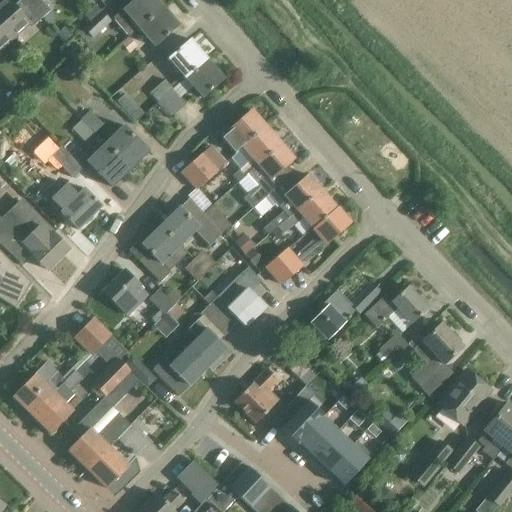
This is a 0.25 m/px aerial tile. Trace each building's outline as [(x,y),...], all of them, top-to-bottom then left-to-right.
[(6,0),(1,0),(0,1),(0,24),(12,38),(29,23),(32,26),(41,19),(23,0),(19,0),(12,7),(6,0)] [(23,0),(41,19),(50,10),(41,0),(23,0)] [(111,18),(128,37),(138,28),(162,7),(155,0),(132,0),(122,9),(111,18)] [(83,15),(90,23),(102,12),(95,5),(83,15)] [(162,7),(138,28),(153,46),(177,26),(162,7)] [(90,23),(84,29),(93,39),(111,21),(102,12),(90,23)] [(0,54),(0,48),(12,38),(0,24),(0,55),(0,54)] [(66,41),(73,35),(66,28),(59,34),(66,41)] [(119,46),(127,55),(139,44),(131,36),(119,46)] [(207,60),(189,39),(167,59),(185,80),(207,60)] [(223,78),(207,60),(185,80),(173,89),(172,90),(180,99),(181,99),(193,89),(200,98),(223,78)] [(70,63),(59,72),(69,84),(80,75),(70,63)] [(187,106),(181,99),(180,99),(172,90),(173,89),(166,80),(149,94),(171,119),(187,106)] [(135,120),(145,113),(130,93),(120,100),(135,120)] [(35,95),(23,105),(30,112),(42,102),(35,95)] [(94,134),(104,125),(90,111),(81,120),(94,134)] [(252,112),(220,140),(234,156),(242,148),(266,128),(252,112)] [(85,142),(94,134),(81,120),(72,128),(85,142)] [(122,126),(104,144),(129,170),(148,153),(122,126)] [(237,184),(247,176),(281,145),(266,128),(242,148),(252,159),(231,177),(237,184)] [(50,137),(41,145),(38,142),(25,155),(34,164),(47,152),(52,156),(51,158),(72,180),(82,169),(61,147),(61,148),(50,137)] [(111,188),(129,170),(104,144),(85,162),(111,188)] [(281,145),(247,176),(257,187),(242,200),(251,210),(276,188),(269,180),(293,159),(281,145)] [(180,174),(195,191),(195,190),(196,190),(197,191),(219,173),(210,163),(218,157),(210,148),(202,154),(180,174)] [(277,228),(320,190),(307,175),(283,196),(284,197),(275,204),(283,212),(262,230),(267,236),(277,228)] [(72,194),(73,192),(65,184),(51,199),(62,211),(59,213),(77,231),(100,207),(83,189),(75,197),(72,194)] [(187,198),(189,200),(201,214),(202,215),(211,207),(197,191),(196,190),(195,190),(195,191),(193,192),(187,198)] [(336,208),(320,190),(277,228),(282,235),(302,218),(311,229),(336,208)] [(178,208),(159,226),(179,246),(194,232),(208,247),(221,236),(202,215),(201,214),(189,200),(179,209),(178,208)] [(0,219),(0,245),(20,266),(31,255),(46,270),(67,249),(52,233),(19,202),(8,212),(0,219)] [(349,223),(336,208),(311,229),(317,236),(293,256),(287,249),(264,269),(280,287),(302,267),(300,264),(324,243),(325,244),(349,223)] [(159,283),(170,273),(168,271),(186,253),(179,246),(159,226),(140,244),(147,251),(138,260),(159,283)] [(251,249),(254,247),(242,235),(234,243),(244,255),(251,249)] [(262,261),(251,249),(244,255),(243,256),(254,268),(262,261)] [(202,251),(193,260),(206,274),(215,265),(202,251)] [(0,252),(0,299),(15,309),(31,284),(0,252)] [(197,283),(206,274),(193,260),(183,270),(197,283)] [(137,305),(146,296),(138,288),(139,287),(124,272),(103,293),(126,316),(137,305)] [(203,300),(208,305),(232,329),(240,321),(245,327),(265,307),(256,299),(263,292),(242,272),(231,282),(216,298),(210,292),(203,300)] [(346,324),(345,322),(355,312),(358,315),(380,293),(370,283),(350,304),(338,291),(322,306),(325,309),(310,323),(327,341),(346,324)] [(386,295),(362,316),(375,330),(398,309),(410,323),(426,309),(407,287),(392,300),(386,295)] [(147,300),(163,316),(174,305),(158,289),(147,300)] [(208,305),(199,315),(223,338),(232,329),(208,305)] [(171,332),(178,326),(166,314),(159,320),(171,332)] [(89,356),(109,335),(91,318),(71,339),(89,356)] [(159,320),(152,327),(165,339),(171,332),(159,320)] [(186,348),(207,368),(211,372),(225,358),(221,354),(226,350),(205,329),(196,320),(186,330),(195,339),(186,348)] [(417,336),(407,346),(425,365),(411,378),(429,397),(453,374),(443,364),(462,347),(440,323),(421,341),(417,336)] [(377,351),(389,363),(403,350),(407,346),(396,334),(377,351)] [(186,348),(168,366),(162,360),(151,371),(177,398),(188,388),(207,368),(186,348)] [(304,387),(315,377),(308,370),(286,349),(277,359),(298,380),(304,387)] [(103,396),(104,398),(129,372),(116,359),(91,385),(92,386),(89,389),(99,399),(103,396)] [(12,397),(31,416),(53,394),(64,382),(45,363),(12,397)] [(80,365),(64,382),(53,394),(31,416),(51,435),(73,413),(64,405),(73,396),(69,392),(88,373),(80,365)] [(146,389),(155,380),(142,367),(134,375),(146,389)] [(278,401),(268,391),(278,380),(267,368),(233,401),(256,423),(278,401)] [(463,426),(491,391),(465,371),(437,405),(463,426)] [(87,471),(109,448),(129,427),(111,409),(138,382),(129,373),(70,433),(79,442),(69,452),(87,471)] [(301,388),(287,403),(296,412),(306,401),(311,397),(301,388)] [(342,397),(336,403),(345,411),(351,405),(342,397)] [(296,412),(279,430),(296,446),(296,445),(322,418),(323,417),(306,401),(296,412)] [(493,461),(503,447),(511,436),(511,407),(506,403),(484,431),(487,433),(479,443),(485,448),(482,451),(492,459),(492,460),(493,461)] [(356,411),(348,420),(357,428),(365,419),(356,411)] [(394,416),(384,427),(393,436),(406,422),(396,414),(394,416)] [(322,418),(296,445),(311,459),(337,432),(322,418)] [(129,427),(142,439),(149,432),(136,420),(129,427)] [(371,425),(366,431),(375,439),(380,432),(371,425)] [(109,448),(87,471),(106,489),(128,467),(114,452),(122,444),(133,456),(147,443),(142,439),(129,427),(109,448)] [(337,432),(311,459),(326,473),(352,446),(337,432)] [(511,436),(503,447),(511,454),(511,455),(505,464),(511,469),(511,436)] [(457,475),(479,448),(466,439),(445,465),(457,475)] [(437,440),(408,477),(423,489),(452,453),(437,440)] [(352,446),(326,473),(342,488),(370,457),(355,443),(352,446)] [(217,511),(221,511),(236,496),(249,509),(269,488),(241,462),(217,487),(207,499),(205,501),(217,511)] [(198,490),(207,499),(217,487),(193,463),(177,479),(193,495),(198,490)] [(498,509),(511,491),(511,475),(508,472),(486,498),(498,509)] [(174,511),(173,511),(183,501),(172,490),(162,500),(156,494),(137,511),(174,511)] [(359,492),(348,506),(354,511),(367,511),(374,505),(359,492)] [(192,511),(217,511),(205,501),(204,499),(192,511)]
